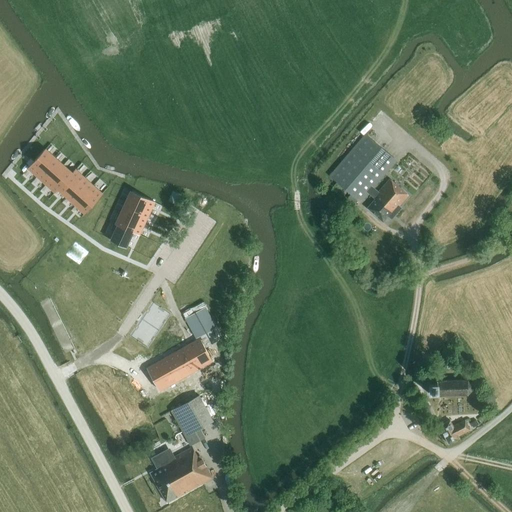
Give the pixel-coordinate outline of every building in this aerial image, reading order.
[(329,176),(360,202),(368,194),(375,199),(367,208),(382,222),(391,212),(394,215),(400,208),(399,207),(409,196),(390,179),(378,192),(373,188),(396,161),(365,134),(329,176)] [(29,166),(28,168),(37,176),(53,157),(44,149),(33,161),(29,166)] [(53,157),(37,176),(46,184),(62,165),(53,157)] [(62,165),(46,184),(55,192),(59,188),(63,183),(63,182),(71,173),(62,165)] [(63,183),(59,188),(68,195),(85,177),(75,168),(71,173),(63,182),(63,183)] [(85,177),(68,195),(77,203),(93,185),(85,177)] [(93,185),(77,203),(86,212),(103,193),(93,185)] [(132,192),(127,203),(150,213),(155,202),(132,192)] [(127,203),(122,214),(145,224),(150,213),(127,203)] [(122,214),(117,225),(118,225),(132,232),(140,236),(145,224),(122,214)] [(118,225),(111,240),(125,247),(132,232),(118,225)] [(220,334),(203,303),(182,314),(196,339),(200,336),(206,346),(218,340),(216,337),(220,334)] [(200,338),(189,344),(201,366),(212,360),(200,338)] [(191,372),(201,366),(189,344),(179,350),(191,372)] [(168,356),(180,378),(191,372),(179,350),(168,356)] [(168,356),(158,362),(170,384),(180,378),(168,356)] [(170,384),(158,362),(147,368),(159,390),(170,384)] [(467,395),(471,390),(471,385),(467,381),(436,381),(437,384),(428,384),(428,389),(429,394),(437,393),(437,396),(440,396),(442,396),(467,395)] [(213,421),(199,395),(185,403),(171,411),(190,445),(204,437),(199,429),(213,421)] [(479,425),(475,419),(470,423),(474,429),(479,425)] [(470,430),(465,420),(453,426),(450,420),(439,425),(448,444),(459,438),(458,436),(470,430)] [(150,473),(167,503),(212,478),(199,455),(197,456),(192,447),(173,457),(169,450),(153,459),(158,468),(150,473)]
